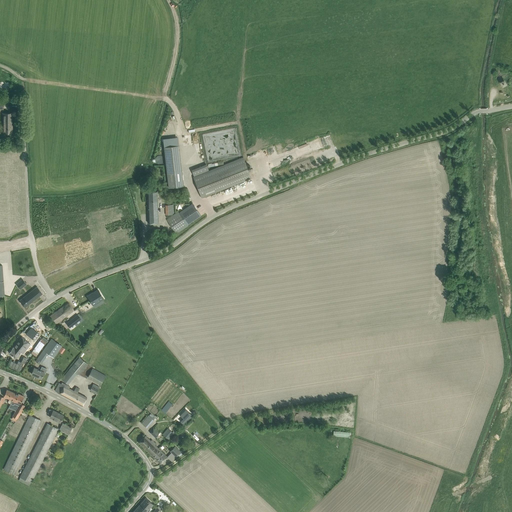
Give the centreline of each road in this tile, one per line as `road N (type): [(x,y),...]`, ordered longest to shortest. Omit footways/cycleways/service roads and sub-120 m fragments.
road 1 (unclassified): [(52,299),(141,262),(212,215),(477,112),(511,106)]
road 2 (track): [(141,262),(139,181),(178,33),(166,0)]
road 3 (unclassified): [(150,471),(237,416),(353,402)]
road 4 (unclassified): [(52,299),(29,245),(17,92)]
road 5 (unclassified): [(150,471),(107,423),(0,372)]
